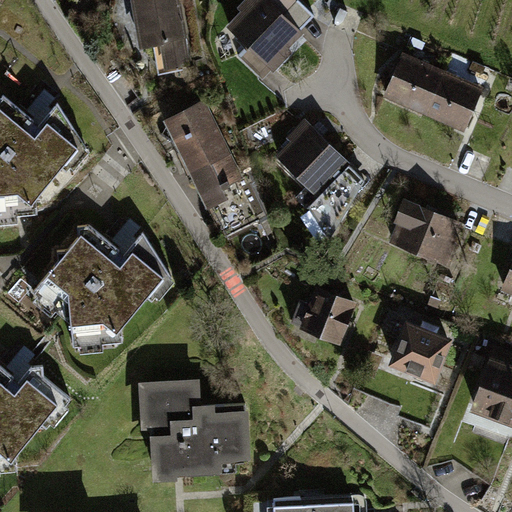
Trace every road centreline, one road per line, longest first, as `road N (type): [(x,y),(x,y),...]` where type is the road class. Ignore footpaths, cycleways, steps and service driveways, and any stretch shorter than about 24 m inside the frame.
road 1 (residential): [(41,0),(134,128),(258,329),(297,374),(465,511)]
road 2 (residential): [(511,211),(398,164),(364,138),(338,87)]
